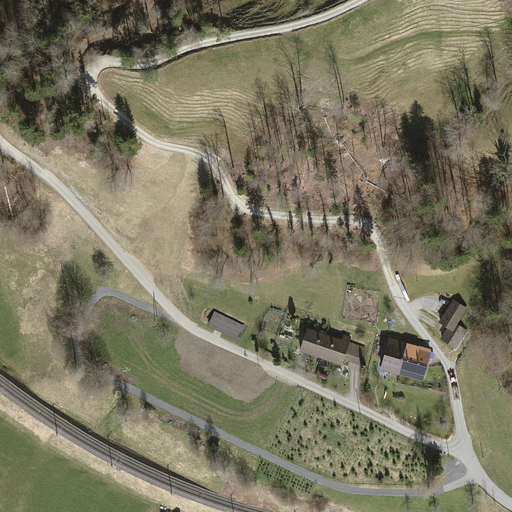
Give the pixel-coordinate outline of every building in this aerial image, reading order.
[(454,299),(439,322),(447,328),(453,332),(458,324),(468,309),(454,299)] [(245,326),(215,311),(208,325),(238,340),(245,326)] [(468,331),(458,324),(453,332),(447,328),(440,339),(456,349),(468,331)] [(299,350),(321,357),(329,334),(307,327),(299,350)] [(342,339),(329,334),(321,357),(342,364),(344,358),(361,364),(366,347),(350,342),(352,337),(344,334),(342,339)] [(380,368),(399,373),(407,342),(389,337),(380,368)] [(399,373),(411,377),(420,345),(407,342),(399,373)] [(431,348),(420,345),(411,377),(422,380),(431,348)] [(222,448),(213,443),(208,451),(217,456),(222,448)]
